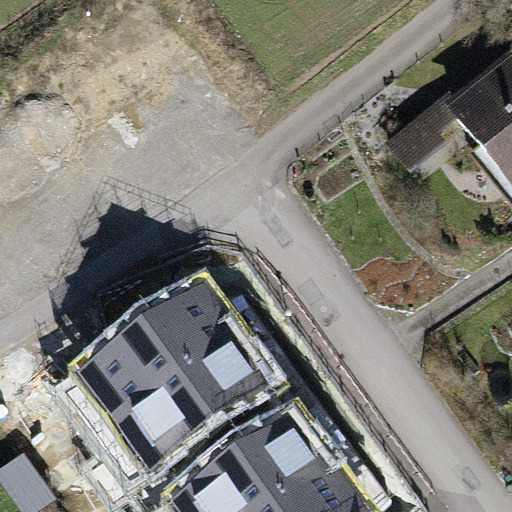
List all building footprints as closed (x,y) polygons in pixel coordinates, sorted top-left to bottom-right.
[(511,71),(456,117),(511,186),(511,71)] [(438,111),(391,148),(410,172),(440,148),(435,142),(452,128),(438,111)] [(88,386),(121,431),(234,349),(202,304),(88,386)] [(267,394),(234,349),(121,431),(153,476),(267,394)] [(186,511),(281,511),(327,478),(295,434),(186,511)] [(23,462),(0,478),(0,480),(22,511),(38,511),(52,503),(23,462)] [(351,511),(327,478),(281,511),(351,511)]
